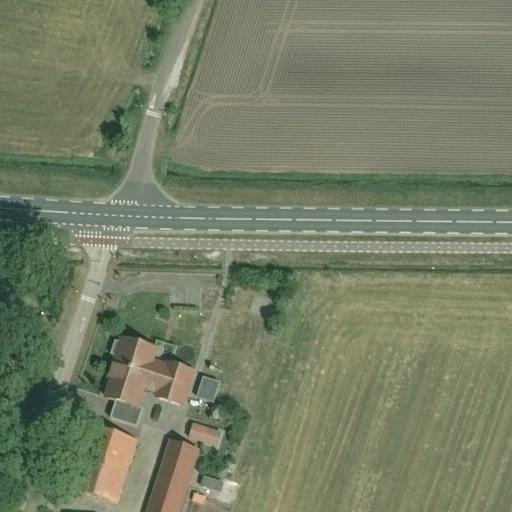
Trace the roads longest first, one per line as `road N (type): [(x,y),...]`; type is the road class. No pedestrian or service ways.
road 1 (secondary): [(511,225),(137,220)]
road 2 (unclassified): [(21,511),(102,274),(109,218)]
road 3 (unclassified): [(137,220),(151,116),(191,0)]
